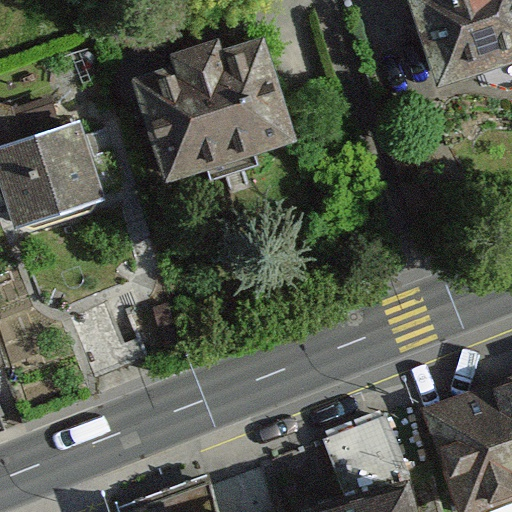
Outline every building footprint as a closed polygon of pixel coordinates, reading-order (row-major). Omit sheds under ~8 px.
[(511,0),(410,0),(437,82),(511,57),(511,0)] [(130,75),(164,178),(293,136),(259,33),(222,45),(217,30),(165,46),(170,62),(130,75)] [(0,142),(0,168),(18,219),(96,192),(70,118),(0,142)] [(511,370),(425,401),(464,511),(511,494),(511,370)] [(298,493),(303,511),(414,511),(402,466),(298,493)]
